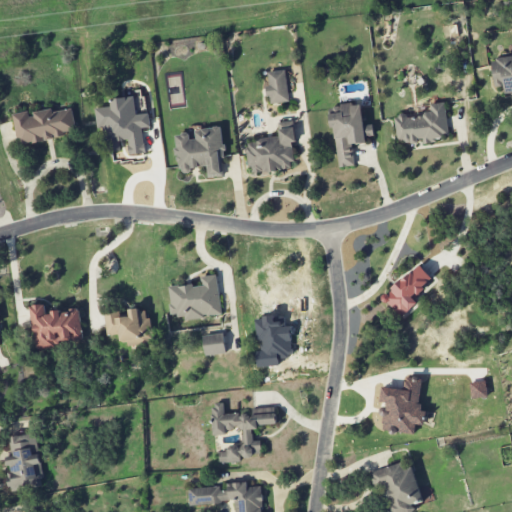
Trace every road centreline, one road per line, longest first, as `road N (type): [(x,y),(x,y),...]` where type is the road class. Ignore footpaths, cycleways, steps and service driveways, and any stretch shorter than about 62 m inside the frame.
road 1 (residential): [(511,162),(380,217),(330,229),(265,231),(121,213),(0,235)]
road 2 (residential): [(330,229),(340,351),(315,511)]
